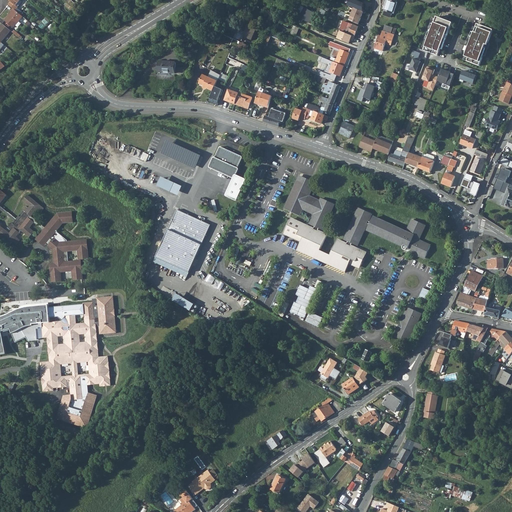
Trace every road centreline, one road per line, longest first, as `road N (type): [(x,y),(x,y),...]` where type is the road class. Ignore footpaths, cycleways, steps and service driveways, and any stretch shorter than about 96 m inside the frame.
road 1 (tertiary): [(321,149),(197,109),(112,102),(89,79)]
road 2 (unknown): [(276,134),(238,220),(240,239),(359,289)]
road 3 (residential): [(216,511),(399,379)]
road 4 (tertiary): [(463,217),(406,178),(321,149)]
road 5 (residential): [(375,0),(321,149)]
road 6 (residential): [(408,383),(401,436),(358,511)]
